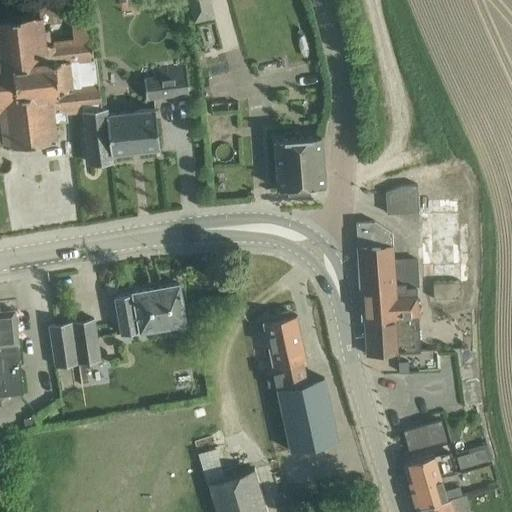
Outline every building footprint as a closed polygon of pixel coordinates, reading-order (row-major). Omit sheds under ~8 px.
[(6,144),(54,138),(53,123),(58,123),(56,108),(82,105),(82,110),(101,107),(95,55),(92,55),(89,25),(72,28),(73,39),(48,42),(46,28),(41,28),(39,12),(0,17),(0,129),(4,129),(6,144)] [(48,25),(50,38),(63,37),(62,23),(48,25)] [(180,66),(151,70),(152,77),(143,78),(146,99),(183,94),(180,66)] [(236,143),(235,132),(222,134),(218,113),(233,111),(231,96),(210,99),(217,146),(236,143)] [(101,107),(82,110),(87,162),(113,160),(112,151),(159,147),(155,107),(107,111),(106,106),(101,107)] [(274,138),(277,168),(278,188),(325,185),(321,135),(274,138)] [(423,165),(423,184),(442,184),(442,165),(423,165)] [(416,186),(385,188),(386,211),(418,209),(416,186)] [(364,318),(366,353),(420,350),(416,285),(419,285),(417,258),(393,259),(391,230),(374,219),(355,220),(361,318),(364,318)] [(461,279),(433,280),(433,298),(461,297),(461,279)] [(118,315),(121,333),(185,321),(182,301),(178,282),(132,290),(132,292),(114,295),(118,315)] [(0,395),(23,393),(14,309),(0,310),(0,395)] [(268,386),(276,384),(291,449),(337,439),(324,376),(306,380),(303,363),(306,363),(304,358),(307,357),(297,314),(263,321),(267,341),(273,370),(265,372),(268,386)] [(49,324),(52,343),(55,365),(100,359),(97,337),(94,317),(49,324)] [(446,437),(440,418),(403,429),(409,447),(446,437)] [(403,462),(410,486),(441,477),(434,452),(403,462)] [(266,511),(253,469),(207,482),(215,511),(266,511)] [(441,477),(410,486),(416,506),(446,496),(449,496),(459,493),(457,487),(444,490),(441,477)] [(378,511),(374,495),(341,505),(343,511),(378,511)] [(416,506),(417,511),(461,511),(457,496),(449,498),(449,496),(446,496),(416,506)]
